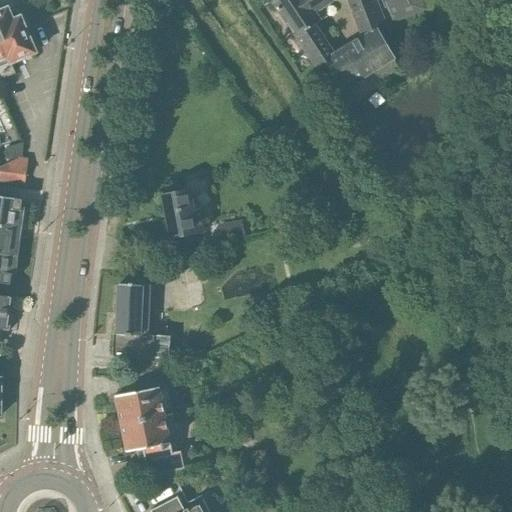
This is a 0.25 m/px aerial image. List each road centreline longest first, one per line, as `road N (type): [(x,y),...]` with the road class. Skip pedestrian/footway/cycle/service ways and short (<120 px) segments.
road 1 (tertiary): [(72,490),(73,354),(121,0)]
road 2 (tertiary): [(99,0),(47,366),(42,480)]
